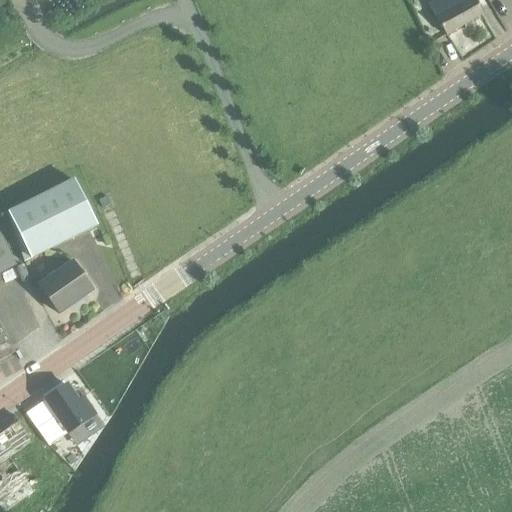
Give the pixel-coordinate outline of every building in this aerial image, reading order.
[(475,0),(431,0),(427,3),(445,35),(483,14),(475,0)] [(8,213),(24,262),(96,226),(73,179),(7,212),(8,213)] [(0,326),(0,273),(16,265),(0,236),(0,352),(11,347),(0,326)] [(59,314),(92,291),(71,261),(38,284),(59,314)] [(79,401),(66,384),(44,400),(69,434),(96,416),(83,398),(79,401)] [(26,423),(0,440),(0,492),(50,459),(26,423)] [(60,458),(74,445),(65,435),(50,448),(60,458)]
